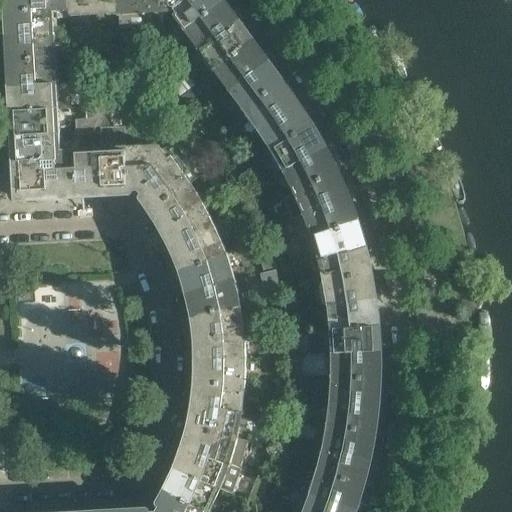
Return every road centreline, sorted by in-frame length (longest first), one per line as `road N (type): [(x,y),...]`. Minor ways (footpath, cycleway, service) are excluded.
road 1 (residential): [(385,511),(400,453),(403,353),(392,264),(362,163),(327,96),(256,0)]
road 2 (residential): [(0,491),(125,489),(152,450),(164,409),(169,332),(158,273),(137,227),(109,220),(0,223)]
